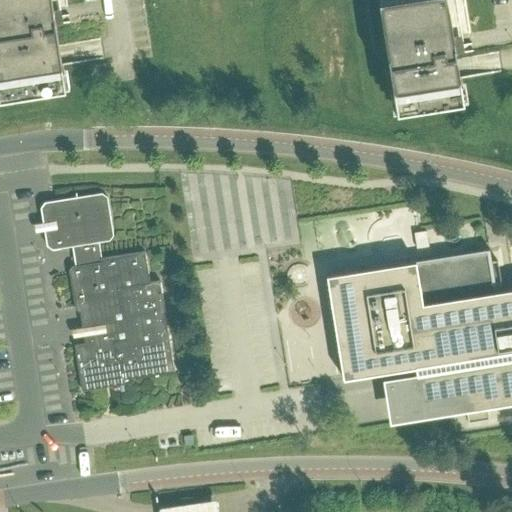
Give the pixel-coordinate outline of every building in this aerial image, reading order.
[(0,0),(0,97),(65,87),(51,0),(0,0)] [(396,111),(463,100),(459,77),(447,0),(378,0),(386,47),(387,54),(396,111)] [(74,262),(101,258),(98,241),(109,240),(113,234),(107,196),(101,192),(44,201),(40,207),(46,245),(51,249),(72,246),(74,262)] [(511,288),(496,291),(492,269),(489,249),(327,275),(343,378),(415,367),(421,401),(464,394),(468,422),(490,419),(488,406),(511,402),(511,288)] [(69,274),(74,304),(161,290),(159,280),(149,282),(144,251),(101,258),(74,262),(75,265),(71,266),(68,270),(69,274)] [(167,330),(161,290),(74,304),(74,307),(75,309),(79,312),(81,325),(84,343),(167,330)] [(174,371),(167,330),(84,343),(74,345),(81,390),(105,386),(121,384),(124,383),(123,379),(174,371)] [(216,511),(215,501),(157,509),(157,511),(216,511)]
